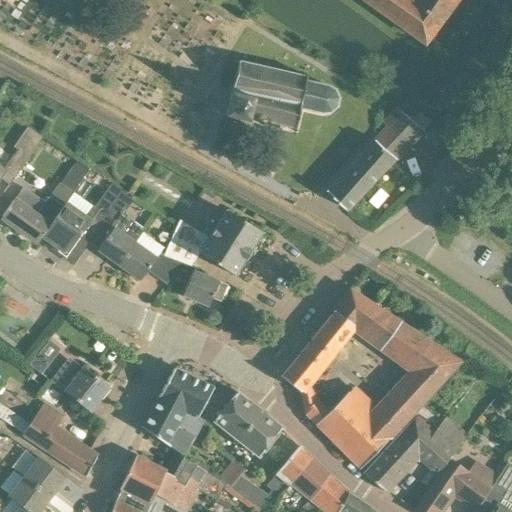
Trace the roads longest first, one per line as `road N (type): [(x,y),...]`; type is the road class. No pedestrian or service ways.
road 1 (residential): [(400,511),(252,380)]
road 2 (residential): [(99,511),(170,333)]
road 3 (residential): [(170,333),(0,255)]
road 4 (unclassified): [(404,228),(511,124)]
road 5 (unclassified): [(511,311),(404,228)]
